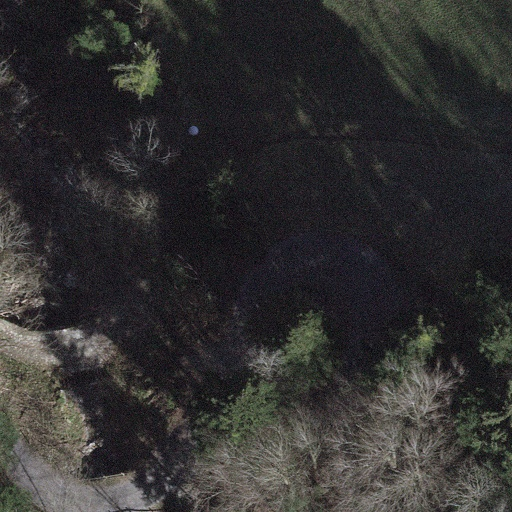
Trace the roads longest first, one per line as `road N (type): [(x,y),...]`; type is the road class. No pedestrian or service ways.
road 1 (track): [(0,431),(53,493),(117,500),(180,462),(246,306),(278,261),(323,265),(355,284),(372,322),(352,369),(340,458),(349,511)]
road 2 (track): [(0,337),(28,351),(76,350),(123,324),(181,243),(213,156),(286,118),(511,139)]
